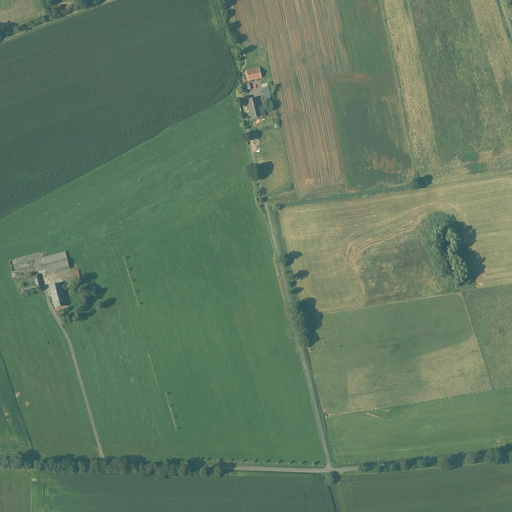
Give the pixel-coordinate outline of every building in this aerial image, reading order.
[(259,69),(246,71),(248,77),(248,78),(248,81),(253,80),(261,78),(259,69)] [(268,88),(263,89),(265,100),(269,100),(271,99),(268,88)] [(258,98),(247,101),(249,111),(260,108),(258,98)] [(260,108),(249,111),(246,112),(246,113),(247,113),(248,117),(250,116),(251,120),(265,117),(263,107),(260,108)] [(65,253),(42,259),(43,265),(67,259),(65,253)] [(67,259),(43,265),(46,275),(70,269),(67,259)] [(77,271),(70,273),(73,284),(80,282),(77,271)] [(36,285),(21,289),(22,294),(42,289),(39,275),(27,278),(29,283),(35,282),(36,285)] [(61,283),(49,286),(52,297),(64,294),(61,283)] [(64,294),(52,297),(54,302),(55,309),(67,305),(64,294)]
